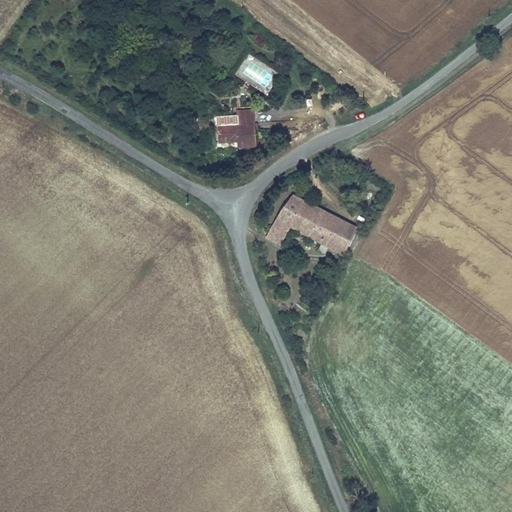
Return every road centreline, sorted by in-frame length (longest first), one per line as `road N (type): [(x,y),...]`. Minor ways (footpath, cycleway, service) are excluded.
road 1 (unclassified): [(236,208),(283,162),(388,108),(511,15)]
road 2 (unclassified): [(345,511),(246,270),(236,208)]
road 3 (unclassified): [(236,208),(0,72)]
